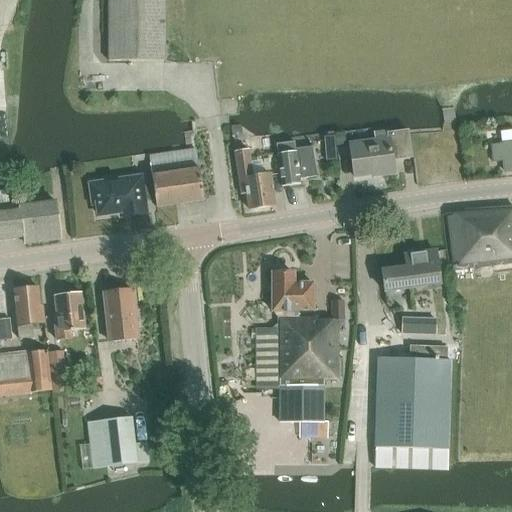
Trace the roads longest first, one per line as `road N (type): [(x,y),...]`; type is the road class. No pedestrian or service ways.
road 1 (track): [(89,0),(88,72),(190,83),(212,115),(227,232)]
road 2 (tertiary): [(183,238),(511,195)]
road 3 (unknown): [(375,211),(361,511)]
road 4 (unclassified): [(209,511),(183,238)]
road 5 (tertiary): [(0,265),(183,238)]
